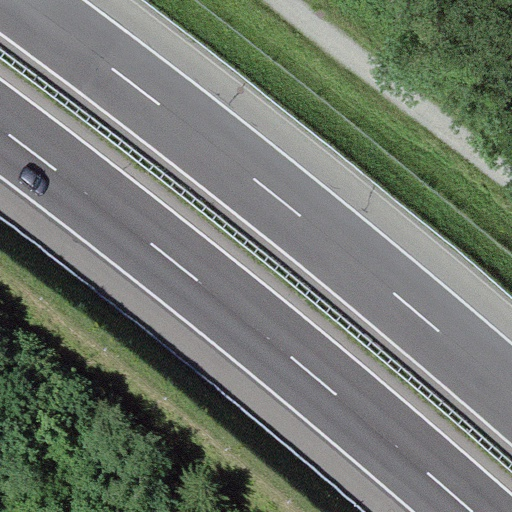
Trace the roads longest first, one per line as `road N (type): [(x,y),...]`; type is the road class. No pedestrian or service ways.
road 1 (motorway): [(511,392),(301,215),(20,0)]
road 2 (motorway): [(0,129),(470,511)]
road 3 (track): [(511,176),(286,0)]
